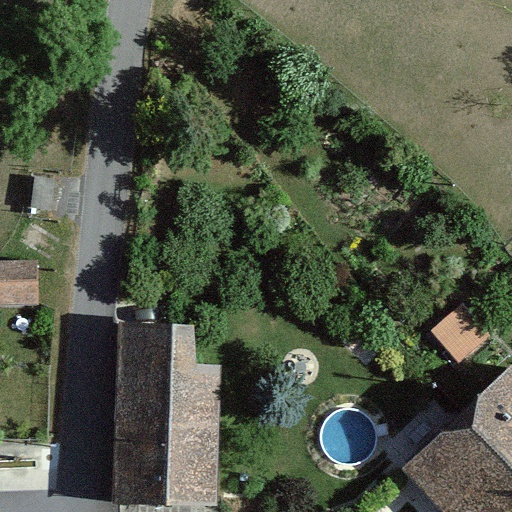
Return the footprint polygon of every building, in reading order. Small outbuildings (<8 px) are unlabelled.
[(56,172),(28,171),(26,210),(54,211),(56,172)] [(0,307),(38,307),(38,268),(0,267),(0,307)] [(118,323),(111,501),(213,506),(220,365),(192,363),(194,326),(118,323)] [(404,474),(441,511),(484,511),(511,485),(511,375),(508,371),(404,474)] [(511,511),(511,485),(484,511),(511,511)]
